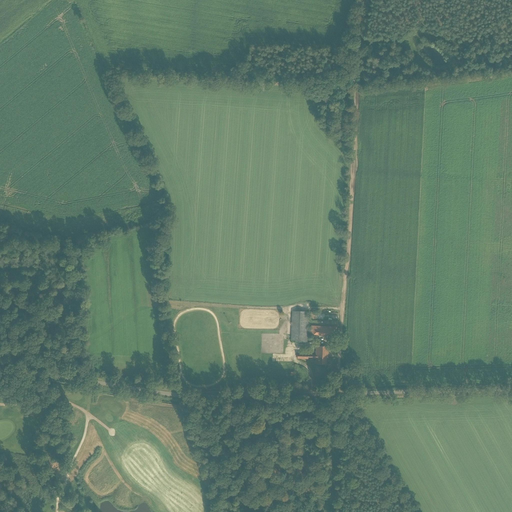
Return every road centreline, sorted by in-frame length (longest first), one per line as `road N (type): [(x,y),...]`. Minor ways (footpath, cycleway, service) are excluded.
road 1 (unclassified): [(511,393),(184,397),(0,373)]
road 2 (track): [(336,399),(356,90)]
road 3 (track): [(356,90),(511,70)]
road 4 (track): [(405,511),(336,399)]
